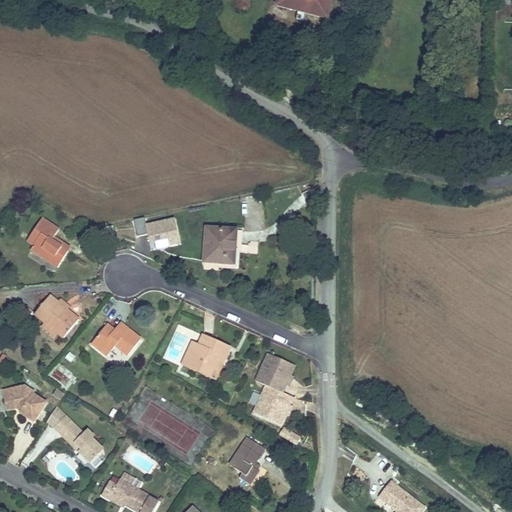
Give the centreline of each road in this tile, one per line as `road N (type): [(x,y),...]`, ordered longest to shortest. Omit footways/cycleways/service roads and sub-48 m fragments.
road 1 (unclassified): [(334,161),(321,139),(292,118),(149,28),(56,0)]
road 2 (residential): [(327,349),(165,282),(124,276)]
road 3 (residential): [(334,161),(327,349)]
road 4 (residential): [(511,177),(453,179),(387,162),(334,161)]
road 5 (residential): [(327,349),(330,464),(313,511)]
